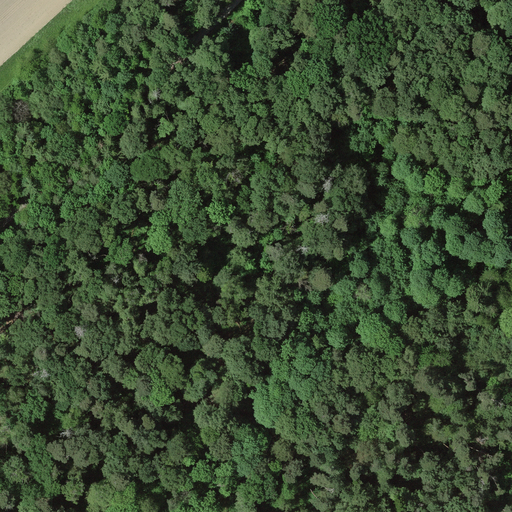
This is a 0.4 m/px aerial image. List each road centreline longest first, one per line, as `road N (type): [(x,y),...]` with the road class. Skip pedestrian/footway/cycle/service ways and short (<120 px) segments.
road 1 (track): [(0,304),(248,418),(271,421),(440,313),(511,277)]
road 2 (track): [(511,22),(478,19),(434,30),(384,60),(262,79),(205,73),(175,59)]
road 3 (track): [(0,224),(236,0)]
